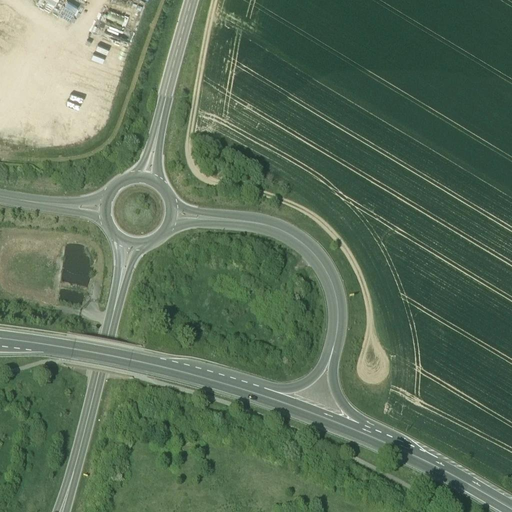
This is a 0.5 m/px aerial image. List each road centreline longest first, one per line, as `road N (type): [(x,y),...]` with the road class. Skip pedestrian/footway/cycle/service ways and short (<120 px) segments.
road 1 (track): [(374,376),(360,277),(334,236),(283,200),(207,179),(189,159),(213,0)]
road 2 (primary): [(59,511),(127,239)]
road 3 (primary): [(329,366),(336,292),(308,250),(274,228),(173,208)]
road 4 (primary): [(0,339),(118,357),(242,390)]
road 5 (secondary): [(147,173),(193,0)]
road 6 (primary): [(372,439),(509,511)]
road 7 (primary): [(242,390),(372,439)]
